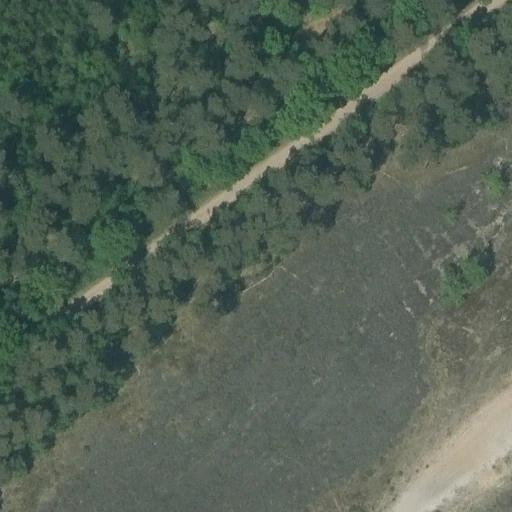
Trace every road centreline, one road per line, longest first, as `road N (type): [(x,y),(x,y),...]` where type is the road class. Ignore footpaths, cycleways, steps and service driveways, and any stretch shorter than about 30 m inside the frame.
road 1 (track): [(500,0),(0,379)]
road 2 (track): [(342,116),(251,0)]
